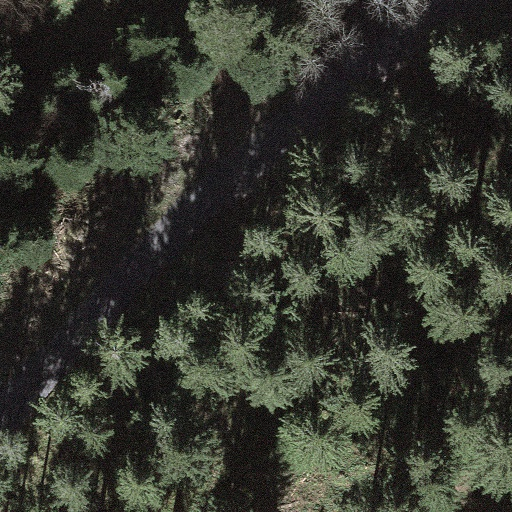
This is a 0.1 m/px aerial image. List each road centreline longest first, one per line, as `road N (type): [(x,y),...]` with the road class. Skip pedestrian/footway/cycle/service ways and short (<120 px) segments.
road 1 (track): [(453,0),(79,325),(0,429)]
road 2 (track): [(0,147),(205,0)]
